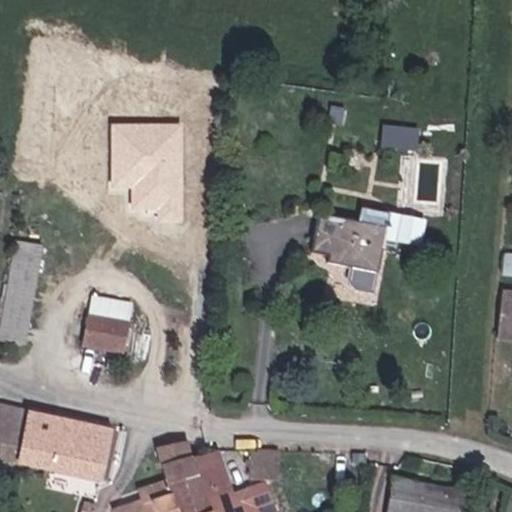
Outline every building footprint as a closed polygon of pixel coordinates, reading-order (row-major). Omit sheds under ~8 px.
[(184,123),(112,123),(112,192),(130,192),(130,220),(184,221),(184,123)] [(408,141),(419,142),(420,125),(410,124),(408,141)] [(366,218),(322,210),(312,243),(329,247),(326,261),(359,268),(354,289),(382,295),(400,209),(369,203),(366,218)] [(42,245),(18,241),(1,341),(25,346),(42,245)] [(511,289),(502,289),(500,303),(511,304),(511,289)] [(133,304),(94,295),(90,313),(130,322),(133,304)] [(511,319),(511,304),(500,303),(498,318),(511,319)] [(84,343),(123,351),(130,322),(90,313),(84,343)] [(0,463),(70,483),(101,492),(119,432),(69,418),(11,401),(0,397),(0,463)] [(259,511),(252,482),(234,488),(223,449),(194,457),(159,466),(162,480),(148,484),(146,476),(135,480),(139,501),(114,507),(115,511),(259,511)] [(280,451),(258,453),(261,478),(283,477),(280,451)] [(466,511),(469,492),(401,481),(395,511),(466,511)]
